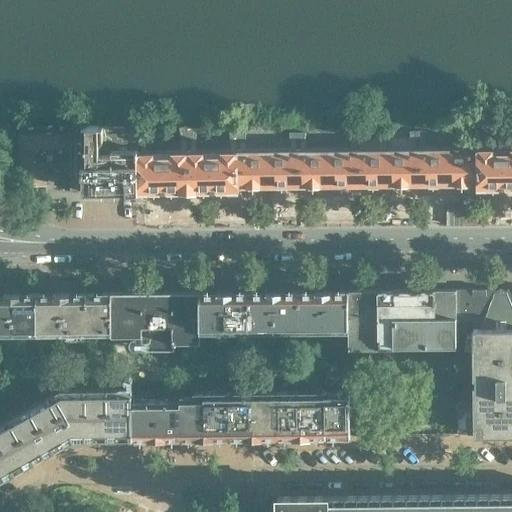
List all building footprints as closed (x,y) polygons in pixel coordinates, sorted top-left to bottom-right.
[(138,143),(138,135),(138,126),(70,126),(70,135),(71,173),(71,192),(126,191),(126,192),(138,192),(138,191),(138,156),(138,143)] [(425,140),(424,131),(416,132),(416,140),(425,140)] [(476,140),(476,131),(468,131),(468,140),(476,140)] [(485,140),(484,131),(476,131),(476,140),(485,140)] [(357,141),(357,132),(349,132),(349,141),(357,141)] [(365,141),(365,132),(357,132),(357,141),(365,141)] [(416,140),(416,132),(408,132),(408,140),(416,140)] [(246,142),(246,133),(238,134),(238,142),(246,142)] [(298,142),(298,133),(290,133),(290,142),(298,142)] [(306,142),(306,133),(298,133),(298,142),(306,142)] [(188,143),(188,134),(180,134),(180,143),(188,143)] [(196,143),(196,134),(188,134),(188,143),(196,143)] [(238,142),(238,134),(230,134),(230,142),(238,142)] [(71,173),(70,135),(21,136),(22,184),(46,184),(46,174),(57,173),(57,176),(67,175),(67,173),(71,173)] [(146,143),(146,135),(138,135),(138,143),(146,143)] [(446,184),(446,151),(416,152),(417,185),(446,184)] [(477,184),(476,153),(476,151),(446,151),(446,184),(477,184)] [(358,185),(357,152),(328,153),(328,186),(358,185)] [(387,185),(387,152),(357,152),(358,185),(387,185)] [(417,185),(416,152),(387,152),(387,185),(417,185)] [(502,187),(502,152),(476,153),(477,184),(477,188),(487,187),(502,187)] [(511,152),(502,152),(502,187),(511,186),(511,152)] [(269,186),(268,153),(238,154),(238,155),(238,187),(269,186)] [(298,186),(298,153),(268,153),(269,186),(298,186)] [(328,186),(328,153),(298,153),(298,186),(328,186)] [(213,190),(213,155),(163,156),(164,190),(179,190),(179,191),(198,190),(213,190)] [(238,187),(238,155),(213,155),(213,190),(228,190),(238,190),(238,187)] [(164,190),(163,156),(138,156),(138,191),(148,191),(164,190)] [(511,288),(456,289),(457,329),(472,329),(511,328),(511,288)] [(457,329),(456,289),(349,290),(349,325),(349,347),(398,347),(398,343),(457,343),(457,329)] [(274,331),(274,290),(249,291),(250,326),(265,326),(265,331),(274,331)] [(299,325),(299,290),(274,290),(274,331),(284,331),(284,325),(299,325)] [(324,331),(323,290),(299,290),(299,325),(314,325),(314,331),(324,331)] [(349,325),(349,290),(323,290),(324,331),(333,331),(333,325),(349,325)] [(200,385),(199,326),(199,291),(112,292),(112,333),(112,336),(142,335),(143,343),(151,343),(151,350),(177,350),(177,343),(188,342),(189,385),(200,385)] [(225,332),(225,291),(199,291),(199,326),(216,326),(216,332),(225,332)] [(250,326),(249,291),(225,291),(225,332),(235,332),(235,326),(250,326)] [(112,333),(112,292),(87,293),(87,328),(102,328),(102,333),(112,333)] [(13,334),(13,293),(0,293),(0,328),(4,329),(4,334),(13,334)] [(38,328),(37,293),(13,293),(13,334),(23,334),(23,329),(38,328)] [(62,334),(62,293),(37,293),(38,328),(53,328),(53,334),(62,334)] [(87,328),(87,293),(62,293),(62,334),(72,334),(72,328),(87,328)] [(511,328),(472,329),(474,435),(511,434),(511,328)] [(276,378),(276,363),(252,363),(252,379),(276,378)] [(350,436),(349,389),(338,390),(338,394),(325,394),(325,436),(350,436)] [(277,436),(277,395),(264,395),(264,390),(253,391),(253,437),(277,436)] [(301,436),(301,390),(290,390),(290,394),(277,395),(277,436),(301,436)] [(325,436),(325,394),(312,394),(312,390),(301,390),(301,436),(325,436)] [(205,437),(204,391),(195,391),(195,399),(182,399),(182,403),(182,437),(190,437),(195,437),(205,437)] [(229,437),(228,395),(215,395),(215,391),(204,391),(205,437),(229,437)] [(253,437),(253,391),(241,391),(241,395),(228,395),(229,437),(253,437)] [(86,439),(85,394),(62,395),(52,400),(74,439),(86,439)] [(134,438),(133,404),(133,394),(85,394),(86,439),(134,438)] [(158,438),(157,399),(146,399),(146,404),(133,404),(134,438),(158,438)] [(182,437),(182,403),(169,403),(169,399),(157,399),(158,438),(182,437)] [(74,439),(52,400),(12,423),(34,462),(74,439)] [(0,480),(34,462),(12,423),(0,429),(0,480)] [(511,511),(511,493),(342,496),(329,496),(277,496),(277,511),(511,511)]
